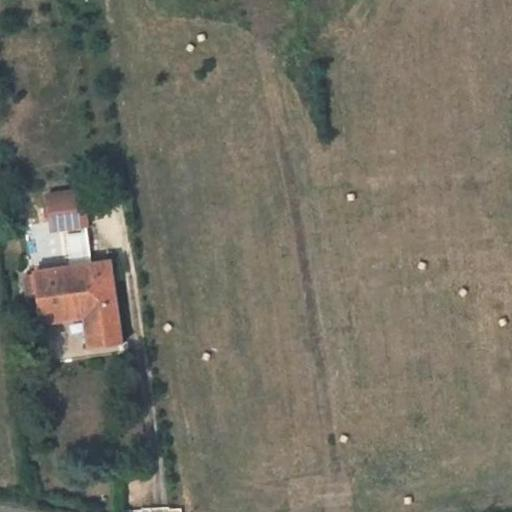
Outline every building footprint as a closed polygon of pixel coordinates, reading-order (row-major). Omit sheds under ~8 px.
[(80,190),(45,195),(50,230),(85,224),(80,190)] [(117,329),(107,261),(33,272),(33,276),(39,314),(88,307),(89,315),(91,333),(117,329)] [(29,316),(39,314),(33,276),(24,277),(29,316)] [(83,316),(89,315),(88,307),(39,314),(40,322),(83,316)] [(89,315),(83,316),(88,346),(93,345),(91,333),(89,315)] [(119,341),(117,329),(91,333),(93,345),(119,341)]
